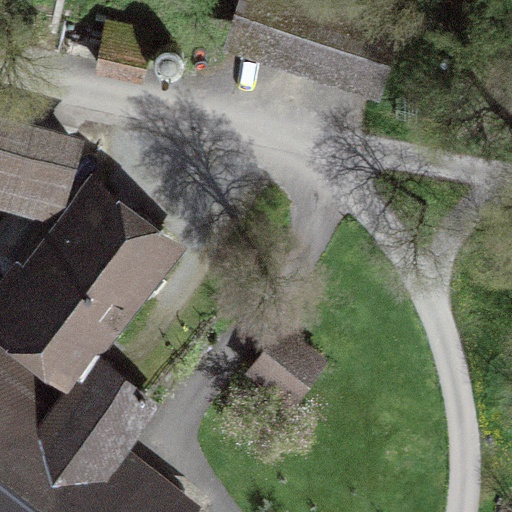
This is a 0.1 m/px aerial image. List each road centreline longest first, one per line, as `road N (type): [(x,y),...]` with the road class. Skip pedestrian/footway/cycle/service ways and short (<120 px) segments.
road 1 (residential): [(460,511),(465,461),(449,357),(367,141),(0,69)]
road 2 (track): [(511,165),(367,141)]
